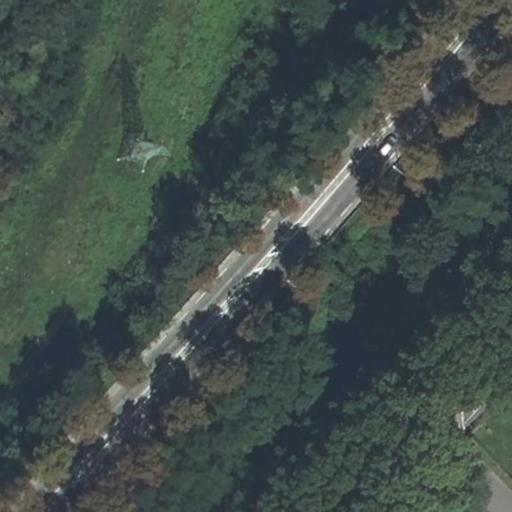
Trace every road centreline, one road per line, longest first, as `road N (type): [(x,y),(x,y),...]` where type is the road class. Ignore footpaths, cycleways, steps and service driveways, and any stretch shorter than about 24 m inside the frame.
road 1 (secondary): [(501,0),(45,511)]
road 2 (unclassified): [(511,307),(316,511)]
